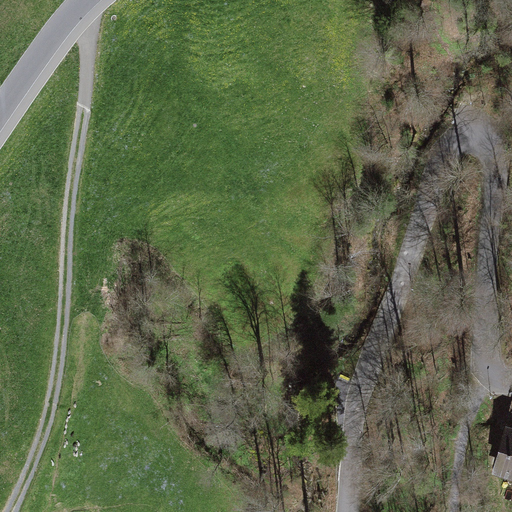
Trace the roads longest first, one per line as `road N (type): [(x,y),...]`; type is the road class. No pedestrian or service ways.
road 1 (residential): [(347,511),(365,379),(439,157),(458,133),(484,137),(496,153),(491,352),(502,380),(511,376)]
road 2 (residential): [(0,132),(93,0)]
